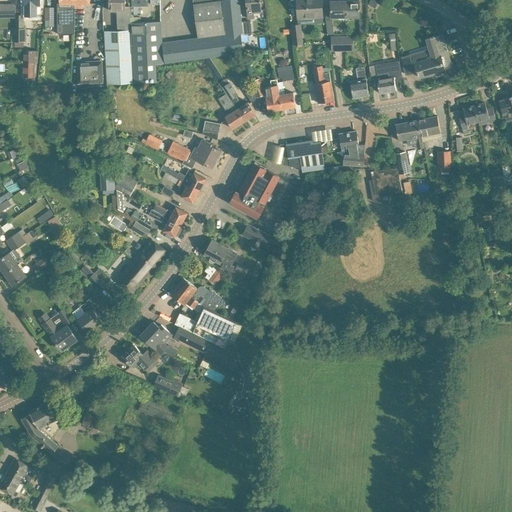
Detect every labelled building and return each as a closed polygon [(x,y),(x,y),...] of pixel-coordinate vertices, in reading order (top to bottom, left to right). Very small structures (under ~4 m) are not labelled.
[(25,0),(25,15),(37,15),(37,8),(43,8),(42,14),(43,14),(44,0),(25,0)] [(59,0),(59,1),(57,1),(57,11),(57,13),(59,13),(59,26),(57,26),(57,31),(57,33),(75,33),(75,31),(75,15),(75,8),(74,0),(59,0)] [(129,7),(125,7),(124,0),(109,0),(109,10),(117,10),(117,30),(104,31),(106,84),(110,84),(133,83),(129,7)] [(129,6),(129,7),(133,83),(156,81),(155,64),(206,57),(243,52),(242,41),(240,32),(242,33),(238,0),(193,0),(198,38),(162,43),(161,21),(151,21),(141,22),(141,16),(133,16),(133,15),(133,6),(129,6)] [(133,6),(133,15),(140,15),(140,4),(147,4),(147,0),(132,0),(133,4),(133,6)] [(245,0),(246,3),(247,13),(248,18),(254,18),(253,12),(261,12),(260,0),(245,0)] [(296,0),(297,8),(298,18),(322,17),(321,0),(296,0)] [(331,0),(332,0),(331,0),(331,17),(345,17),(345,0),(339,0),(338,0),(331,0)] [(348,0),(345,0),(345,17),(360,17),(359,0),(348,0)] [(0,17),(15,17),(15,14),(16,4),(0,4),(0,17)] [(54,8),(45,8),(45,20),(54,20),(54,8)] [(23,14),(15,14),(15,17),(15,27),(13,27),(13,41),(26,41),(26,27),(24,27),(23,14)] [(326,23),(328,34),(334,34),(332,19),(326,20),(326,23)] [(252,34),(251,20),(243,21),(245,40),(252,39),(251,34),(252,34)] [(293,45),(302,44),(300,24),(291,25),(293,45)] [(427,39),(430,48),(437,71),(435,72),(437,76),(444,73),(445,74),(445,73),(444,68),(452,66),(442,34),(434,36),(432,36),(432,37),(427,39)] [(353,49),(353,36),(331,37),(331,50),(347,49),(353,49)] [(404,64),(403,65),(406,74),(417,72),(419,77),(435,72),(437,71),(430,48),(401,56),(404,64)] [(24,50),(24,62),(36,62),(38,63),(39,51),(32,51),(24,50)] [(334,100),(332,90),(330,81),(328,68),(331,68),(329,50),(323,50),(324,60),(323,60),(323,63),(325,63),(326,68),(322,68),(324,82),(323,82),(326,102),(334,100)] [(383,63),(375,64),(377,74),(376,74),(377,79),(379,93),(396,90),(394,80),(402,79),(402,75),(400,65),(399,60),(383,63)] [(77,62),(78,83),(102,82),(101,61),(77,62)] [(24,62),(23,76),(24,76),(24,84),(35,85),(36,62),(24,62)] [(282,77),(282,80),(294,78),(292,65),(277,67),(279,78),(282,77)] [(315,83),(316,93),(318,103),(326,102),(323,82),(324,82),(322,68),(321,65),(313,67),(315,83)] [(350,81),(351,87),(353,97),(369,95),(364,67),(356,68),(358,80),(350,81)] [(225,78),(218,83),(221,88),(222,87),(228,83),(225,78)] [(252,80),(253,87),(257,97),(264,94),(262,87),(259,78),(252,80)] [(266,97),(268,111),(282,109),(280,94),(279,88),(278,82),(277,79),(270,80),(271,86),(265,87),(266,97)] [(256,114),(250,105),(248,102),(242,105),(236,96),(238,95),(235,90),(230,82),(228,83),(222,87),(227,93),(244,121),(256,114)] [(252,102),(258,98),(257,97),(253,87),(245,92),(252,102)] [(293,92),(280,94),(282,109),(295,107),(293,92)] [(244,121),(227,93),(218,98),(225,110),(228,108),(231,113),(225,117),(233,129),(244,121)] [(511,111),(511,95),(504,97),(505,100),(499,101),(504,118),(511,116),(509,112),(511,111)] [(485,103),(474,106),(478,121),(488,118),(489,122),(491,127),(497,126),(496,120),(493,108),(487,109),(485,103)] [(468,123),(478,121),(474,106),(463,109),(465,116),(459,117),(462,129),(463,134),(471,132),(468,123)] [(418,120),(421,136),(441,132),(437,116),(418,120)] [(217,139),(219,132),(221,123),(205,120),(203,129),(203,133),(217,139)] [(398,140),(421,136),(418,120),(395,124),(398,140)] [(357,145),(359,145),(357,131),(339,134),(341,149),(348,148),(349,153),(344,152),(344,154),(343,165),(363,166),(364,153),(358,153),(357,145)] [(158,150),(159,147),(163,149),(165,144),(162,142),(162,141),(149,134),(147,139),(143,138),(141,142),(145,143),(158,150)] [(191,156),(203,162),(212,167),(221,151),(210,145),(211,144),(203,139),(198,148),(196,147),(191,156)] [(283,163),(302,168),(302,172),(324,168),(320,141),(313,142),(313,140),(286,144),(287,150),(286,151),(283,163)] [(184,160),(189,150),(173,141),(167,152),(184,160)] [(105,157),(101,147),(91,151),(95,161),(105,157)] [(10,159),(18,156),(15,149),(7,151),(10,159)] [(450,150),(437,151),(438,168),(440,167),(441,172),(450,172),(450,167),(451,167),(450,150)] [(395,153),(397,166),(399,172),(408,170),(404,151),(395,153)] [(266,168),(265,167),(255,161),(254,163),(249,172),(250,172),(241,189),(239,193),(236,191),(230,202),(247,211),(247,212),(257,218),(263,206),(261,205),(263,202),(264,202),(279,176),(268,170),(268,172),(265,170),(266,168)] [(494,185),(511,183),(511,174),(510,175),(509,164),(502,165),(503,176),(493,177),(494,185)] [(194,172),(191,177),(185,175),(185,176),(164,165),(161,169),(166,172),(199,190),(206,178),(194,172)] [(371,171),(375,195),(383,195),(403,197),(397,166),(371,171)] [(114,189),(114,168),(110,168),(101,169),(103,194),(115,194),(114,189)] [(199,190),(166,172),(163,176),(180,185),(179,187),(185,189),(181,196),(184,197),(193,202),(199,190)] [(138,181),(122,173),(115,188),(130,196),(138,181)] [(171,197),(174,191),(164,185),(161,192),(171,197)] [(122,193),(114,189),(115,194),(115,207),(123,212),(122,193)] [(0,196),(0,204),(3,203),(13,196),(10,191),(0,196)] [(349,205),(329,201),(326,215),(346,219),(349,205)] [(158,212),(181,224),(188,212),(175,206),(172,213),(166,210),(165,212),(154,206),(153,209),(158,212)] [(50,209),(44,213),(47,218),(54,214),(50,209)] [(179,229),(181,224),(158,212),(155,218),(163,222),(160,227),(163,229),(163,230),(175,236),(176,235),(178,236),(181,230),(179,229)] [(140,214),(137,220),(151,228),(154,222),(140,214)] [(65,231),(56,215),(48,220),(56,236),(65,231)] [(151,228),(137,220),(131,229),(145,237),(151,228)] [(0,244),(3,243),(0,237),(0,235),(5,232),(5,231),(13,226),(10,221),(2,226),(0,227),(0,244)] [(6,239),(10,245),(32,230),(33,229),(30,224),(6,239)] [(261,244),(264,245),(269,235),(253,226),(250,224),(246,231),(244,235),(252,239),(250,243),(259,247),(261,244)] [(13,251),(16,249),(26,242),(26,243),(36,236),(32,230),(10,245),(13,251)] [(167,251),(159,245),(152,239),(134,259),(150,272),(167,251)] [(231,265),(238,253),(212,239),(204,254),(213,259),(222,265),(220,268),(242,280),(246,273),(231,265)] [(10,252),(4,256),(0,258),(0,267),(4,273),(18,263),(23,260),(20,254),(14,258),(10,252)] [(33,265),(38,272),(50,261),(45,255),(33,265)] [(117,280),(119,281),(132,293),(150,272),(134,259),(117,280)] [(26,275),(18,263),(4,273),(12,285),(26,275)] [(100,290),(106,284),(85,264),(79,270),(100,290)] [(215,284),(222,274),(213,267),(212,268),(209,266),(205,271),(207,272),(208,273),(206,277),(215,284)] [(178,285),(177,286),(203,306),(219,313),(222,315),(228,302),(210,289),(209,290),(204,286),(202,286),(199,287),(198,289),(197,288),(184,278),(178,285)] [(21,302),(34,292),(30,286),(16,296),(21,302)] [(177,286),(171,294),(184,304),(186,302),(199,312),(200,313),(203,306),(177,286)] [(72,312),(81,323),(87,331),(101,320),(92,310),(106,298),(100,290),(72,312)] [(180,313),(176,322),(181,324),(180,324),(225,346),(236,322),(229,318),(222,315),(219,313),(203,306),(200,313),(197,320),(180,313)] [(241,310),(234,307),(229,318),(237,322),(241,310)] [(72,320),(63,308),(57,312),(61,317),(53,323),(50,318),(43,323),(53,339),(52,340),(55,344),(56,343),(61,350),(77,338),(67,324),(72,320)] [(152,323),(150,321),(146,326),(147,328),(141,335),(161,353),(167,347),(163,343),(170,334),(171,334),(161,324),(161,325),(159,327),(154,322),(152,323)] [(188,329),(183,341),(191,345),(206,353),(212,341),(188,329)] [(0,350),(2,349),(9,343),(0,333),(0,350)] [(206,353),(204,357),(220,366),(229,350),(212,341),(206,353)] [(127,348),(119,355),(125,362),(127,360),(129,363),(133,367),(139,362),(145,368),(145,369),(156,360),(147,350),(143,354),(133,343),(132,343),(134,345),(129,350),(127,348)] [(0,385),(4,384),(10,381),(2,364),(0,365),(0,385)] [(158,375),(155,382),(154,385),(183,398),(187,389),(158,375)] [(143,398),(138,410),(172,424),(177,412),(143,398)] [(72,456),(58,444),(39,429),(60,416),(50,399),(29,411),(30,413),(21,418),(31,435),(52,452),(51,453),(66,464),(72,456)] [(85,414),(82,423),(101,429),(104,421),(100,419),(101,416),(87,411),(86,415),(85,414)] [(16,458),(7,473),(25,483),(31,480),(33,474),(33,470),(27,467),(28,465),(16,458)] [(25,483),(7,473),(0,485),(0,487),(12,494),(16,497),(24,483),(25,483)] [(47,497),(56,478),(49,474),(48,476),(39,493),(47,497)] [(157,484),(160,476),(154,474),(151,482),(152,482),(150,486),(155,488),(157,483),(157,484)] [(271,503),(272,486),(264,486),(263,503),(271,503)] [(32,507),(38,510),(40,511),(47,497),(39,493),(32,507)]
